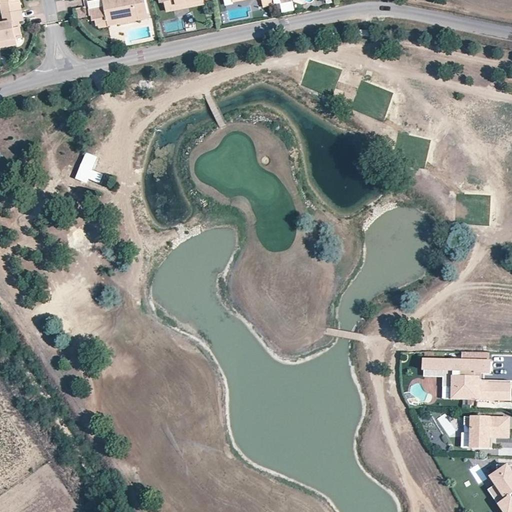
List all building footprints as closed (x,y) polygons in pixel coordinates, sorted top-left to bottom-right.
[(4,14),(22,10),(20,1),(19,0),(1,0),(3,4),(4,14)] [(97,26),(99,25),(109,24),(108,19),(118,17),(119,19),(147,13),(144,0),(103,0),(105,7),(89,11),(90,16),(92,16),(93,21),(96,20),(97,26)] [(204,8),(203,4),(191,6),(187,4),(182,5),(178,2),(166,5),(168,15),(204,8)] [(77,17),(87,17),(87,7),(76,7),(77,17)] [(13,22),(19,21),(24,20),(22,11),(3,14),(5,24),(0,24),(0,41),(7,41),(8,47),(17,45),(16,39),(22,38),(20,28),(14,29),(13,22)] [(148,19),(147,13),(119,19),(118,17),(108,19),(109,24),(99,25),(99,28),(148,19)] [(101,184),(105,174),(92,168),(88,179),(101,184)] [(490,373),(490,361),(424,359),(424,376),(443,376),(452,377),(452,398),(510,399),(510,384),(487,383),(488,381),(479,381),(479,377),(475,377),(475,372),(490,373)] [(410,386),(410,360),(402,360),(401,386),(410,386)] [(443,376),(442,398),(452,398),(452,377),(443,376)] [(464,417),(464,425),(470,433),(470,448),(489,448),(489,437),(492,437),(498,437),(498,434),(508,434),(509,418),(464,417)] [(511,511),(511,466),(497,467),(497,486),(503,494),(496,499),(504,511),(511,511)] [(503,494),(497,486),(489,491),(495,500),(496,499),(503,494)]
